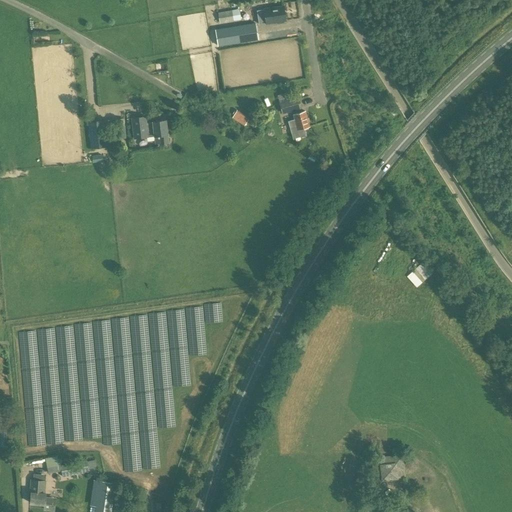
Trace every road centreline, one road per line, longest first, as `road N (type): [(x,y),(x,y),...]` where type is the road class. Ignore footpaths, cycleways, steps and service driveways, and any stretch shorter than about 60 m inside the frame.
road 1 (primary): [(202,511),(260,359),(361,192),(445,95),(511,37)]
road 2 (unclassified): [(338,0),(511,275)]
road 3 (residential): [(181,95),(7,0)]
